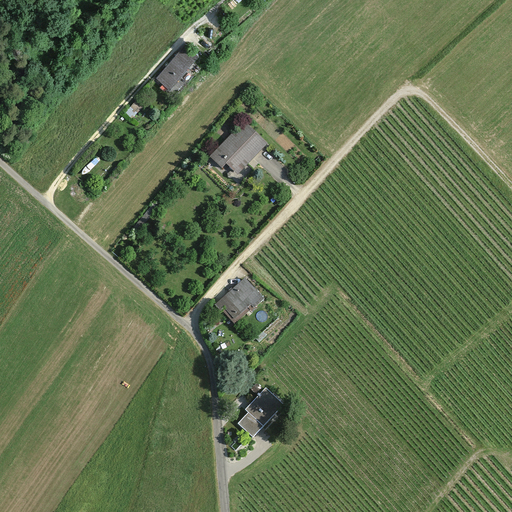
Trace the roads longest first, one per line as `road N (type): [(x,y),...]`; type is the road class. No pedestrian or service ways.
road 1 (track): [(189,329),(226,274),(402,93),(426,97),(511,186)]
road 2 (residential): [(229,511),(210,358),(189,329),(0,161)]
road 3 (track): [(46,201),(161,62),(227,0)]
